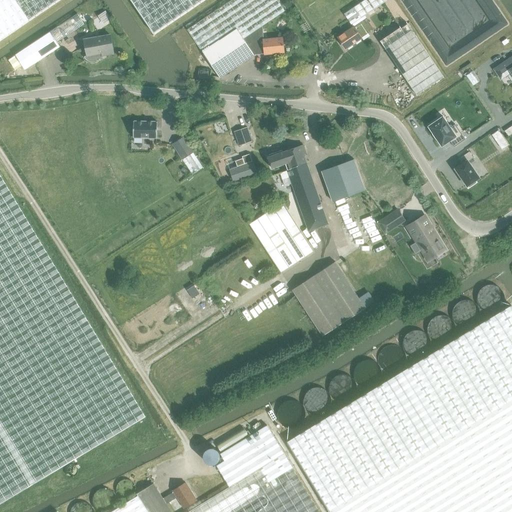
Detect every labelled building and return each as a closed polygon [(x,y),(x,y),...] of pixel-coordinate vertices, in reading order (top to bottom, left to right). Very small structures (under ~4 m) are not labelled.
[(0,0),(0,49),(72,0),(127,0),(157,43),(220,0),(0,0)] [(277,0),(229,0),(187,28),(202,50),(236,28),(244,39),(262,27),(285,11),(277,0)] [(364,0),(344,14),(353,27),(366,18),(365,17),(365,16),(387,0),(364,0)] [(77,13),(50,32),(57,43),(85,24),(77,13)] [(374,30),(366,19),(355,27),(355,26),(353,27),(338,38),(346,49),(374,30)] [(400,27),(380,41),(385,48),(417,96),(444,78),(441,73),(413,30),(409,23),(401,28),(400,27)] [(254,55),(265,55),(284,53),(283,39),(263,41),(262,27),(244,39),(254,55)] [(226,74),(254,55),(244,39),(236,28),(202,50),(210,62),(220,77),(226,74)] [(50,32),(15,55),(25,70),(60,47),(57,43),(50,32)] [(106,57),(106,56),(114,54),(111,36),(85,40),(87,50),(88,55),(85,57),(86,60),(88,61),(90,62),(92,63),(94,63),(96,62),(98,62),(106,57)] [(511,58),(496,70),(501,78),(511,71),(511,72),(511,58)] [(473,71),(466,76),(473,86),(479,81),(473,71)] [(450,127),(443,116),(428,126),(442,146),(450,141),(454,147),(465,139),(455,124),(450,127)] [(162,119),(139,118),(138,134),(162,135),(162,119)] [(354,125),(353,133),(360,133),(361,126),(354,125)] [(252,141),(248,127),(235,132),(239,146),(252,141)] [(499,131),(492,135),(495,140),(502,135),(499,131)] [(183,160),(193,153),(183,138),(173,144),(183,160)] [(304,146),(285,153),(288,163),(285,164),(285,165),(284,165),(287,171),(280,173),(285,186),(291,184),(309,231),(328,224),(322,208),(304,155),(307,155),(304,146)] [(272,169),(284,165),(285,165),(285,164),(288,163),(285,153),(283,153),(283,151),(269,155),(270,157),(268,158),(272,169)] [(462,164),(455,169),(459,175),(459,176),(463,180),(467,186),(468,186),(469,187),(476,183),(475,181),(479,178),(468,161),(473,158),(469,152),(459,159),(462,164)] [(193,153),(183,160),(192,175),(203,168),(193,153)] [(333,202),(364,191),(353,160),(322,172),(333,202)] [(253,161),(229,169),(233,181),(257,173),(253,161)] [(0,502),(145,417),(88,321),(0,176),(0,502)] [(313,252),(296,224),(282,203),(249,224),(281,273),(313,252)] [(398,210),(378,223),(385,234),(405,221),(398,210)] [(425,217),(408,228),(416,242),(420,240),(425,248),(422,250),(426,258),(432,254),(433,255),(444,248),(425,217)] [(335,262),(292,290),(323,337),(366,309),(335,262)] [(187,290),(191,295),(192,298),(199,294),(194,286),(187,290)] [(287,441),(330,511),(511,511),(511,306),(511,305),(287,441)] [(254,431),(261,426),(259,422),(252,426),(254,431)] [(319,511),(284,454),(267,425),(212,459),(230,487),(187,511),(148,511),(138,495),(110,511),(319,511)] [(137,493),(138,495),(148,511),(171,511),(167,504),(177,497),(184,508),(197,500),(186,483),(173,490),(174,492),(163,498),(154,483),(137,493)]
